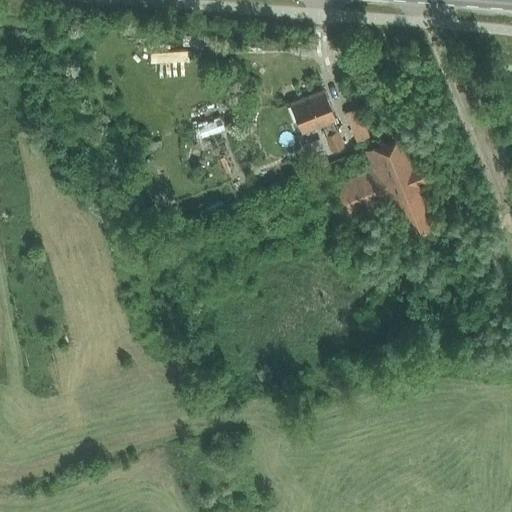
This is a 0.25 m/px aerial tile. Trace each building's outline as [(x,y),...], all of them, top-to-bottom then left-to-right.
[(186,49),(148,48),(148,63),(186,64),(186,49)] [(332,120),(335,118),(323,90),(290,103),(301,132),(321,124),(325,134),(325,135),(331,150),(343,146),(337,130),(336,130),(332,120)] [(25,106),(0,109),(0,254),(18,392),(61,386),(25,106)] [(344,112),(356,141),(368,136),(356,107),(344,112)] [(201,140),(224,132),(218,117),(196,125),(201,140)] [(373,169),(331,186),(344,219),(362,212),(366,222),(380,216),(376,206),(386,202),(402,239),(438,224),(421,181),(432,177),(425,162),(415,166),(402,135),(365,150),(373,169)]
